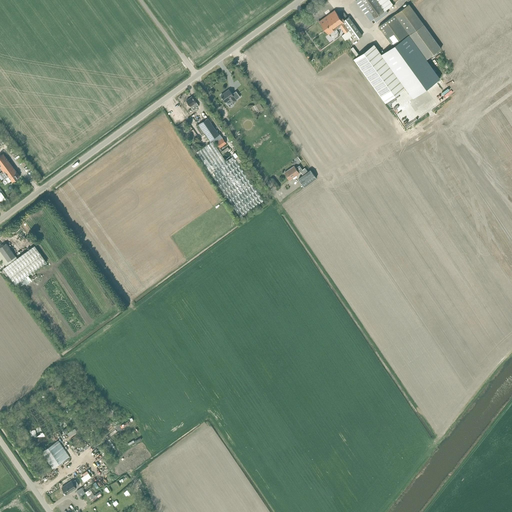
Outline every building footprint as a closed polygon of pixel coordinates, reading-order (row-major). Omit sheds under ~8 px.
[(390,0),(356,0),(356,1),(371,21),(393,4),(390,0)] [(393,46),(409,35),(424,24),(409,4),(379,26),(393,46)] [(344,23),(343,21),(343,20),(335,9),(320,21),(322,25),(327,21),(331,26),(332,25),(335,30),(340,26),(344,23)] [(349,16),(343,20),(343,21),(344,23),(349,30),(346,33),(342,35),(345,40),(353,34),(357,40),(363,35),(349,16)] [(327,21),(322,25),(329,34),(335,30),(332,25),(331,26),(327,21)] [(349,30),(344,23),(340,26),(346,33),(349,30)] [(424,24),(409,35),(426,59),(441,48),(424,24)] [(393,46),(381,55),(405,88),(413,98),(440,78),(426,59),(409,35),(393,46)] [(381,55),(374,46),(354,59),(386,102),(405,88),(381,55)] [(246,84),(245,84),(246,83),(243,78),(239,81),(240,83),(238,84),(240,88),(238,90),(240,93),(241,92),(243,95),(250,90),(246,84)] [(228,89),(220,95),(225,102),(229,99),(232,103),(236,100),(233,96),(228,89)] [(198,105),(198,104),(192,96),(186,100),(194,110),(198,107),(198,105)] [(253,106),(258,113),(263,109),(259,102),(253,106)] [(263,109),(258,113),(263,121),(268,118),(263,109)] [(191,110),(185,114),(188,118),(194,113),(191,110)] [(222,155),(220,152),(222,150),(220,148),(226,143),(223,138),(222,138),(219,134),(208,118),(199,124),(210,141),(210,143),(196,152),(240,217),(264,201),(239,163),(234,156),(226,161),(222,155)] [(228,147),(220,152),(222,155),(230,149),(228,147)] [(238,153),(234,156),(239,163),(243,160),(238,153)] [(0,167),(3,171),(0,173),(4,179),(6,178),(9,182),(12,180),(12,182),(20,176),(11,164),(3,154),(0,155),(0,167)] [(299,173),(301,172),(303,170),(302,170),(299,165),(296,168),(294,166),(285,173),(290,180),(299,173)] [(303,170),(301,172),(303,175),(298,179),(304,187),(316,178),(308,166),(306,167),(308,171),(305,167),(302,170),(303,170)] [(16,256),(13,253),(6,243),(0,247),(0,260),(3,265),(16,256)] [(35,245),(3,268),(15,284),(47,262),(35,245)] [(58,440),(41,452),(53,468),(70,456),(58,440)] [(71,481),(62,487),(67,494),(76,488),(75,486),(78,484),(79,485),(75,479),(72,482),(71,481)] [(82,488),(77,491),(80,496),(85,493),(82,488)] [(90,489),(86,492),(91,499),(95,496),(90,489)]
